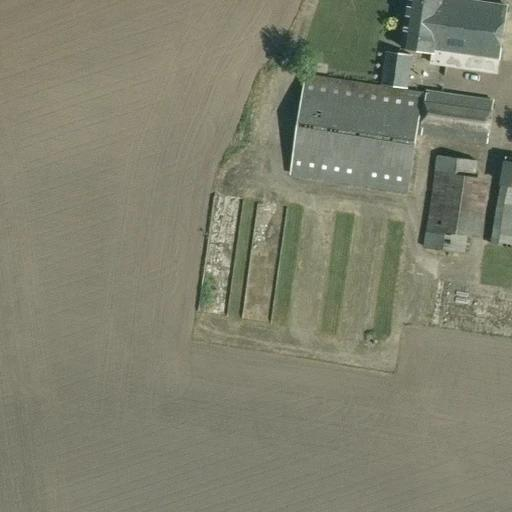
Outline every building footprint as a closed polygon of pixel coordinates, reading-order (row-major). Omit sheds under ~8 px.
[(498,73),(508,6),(467,0),(410,0),(403,47),(435,52),(433,63),(498,73)] [(386,51),(382,84),(408,88),(413,55),(386,51)] [(424,94),(307,75),(292,173),(408,192),(418,133),(424,94)] [(424,94),(418,133),(487,144),(494,101),(424,91),(424,94)] [(511,162),(506,162),(502,184),(492,245),(511,248),(511,162)] [(465,253),(468,236),(427,230),(425,248),(465,253)]
